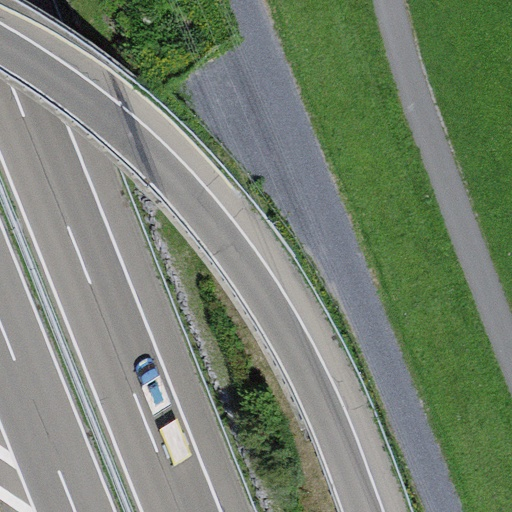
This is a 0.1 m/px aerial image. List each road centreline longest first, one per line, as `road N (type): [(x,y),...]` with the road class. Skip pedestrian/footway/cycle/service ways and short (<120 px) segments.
road 1 (motorway): [(367,511),(338,430),(274,301),(191,190),(96,93),(0,32)]
road 2 (track): [(238,0),(444,511)]
road 3 (motorway): [(180,511),(0,57)]
road 4 (track): [(391,0),(413,87),(511,338)]
road 5 (motorway): [(0,331),(71,511)]
